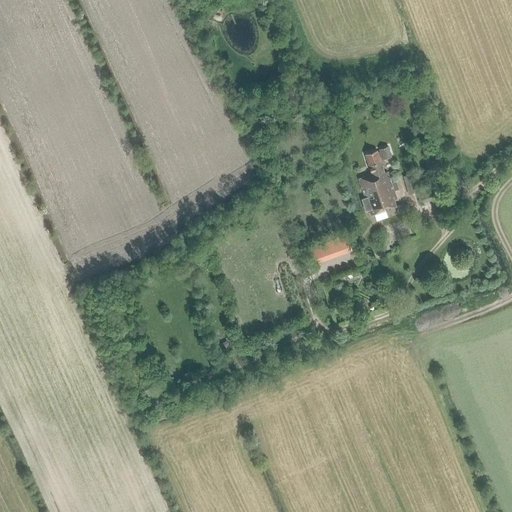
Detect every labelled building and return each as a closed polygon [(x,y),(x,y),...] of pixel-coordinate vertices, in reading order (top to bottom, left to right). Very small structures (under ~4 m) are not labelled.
[(215,15),(217,10),(208,7),(205,20),(213,22),(214,19),(213,19),(214,15),(215,15)] [(387,172),(384,173),(376,150),(364,154),(371,175),(357,180),(364,197),(360,199),(365,211),(369,210),(371,216),(399,205),(387,172)] [(425,202),(435,198),(433,190),(422,194),(425,202)] [(411,228),(403,229),(404,237),(413,235),(411,228)] [(342,254),(351,251),(346,235),(336,239),(342,254)] [(231,350),(226,340),(215,346),(220,356),(231,350)] [(131,344),(125,346),(129,355),(135,353),(131,344)]
